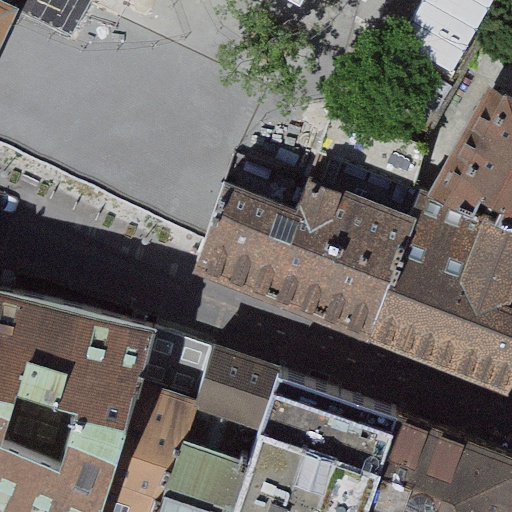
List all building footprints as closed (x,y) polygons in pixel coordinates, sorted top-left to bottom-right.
[(285,0),(310,14),(318,0),(368,0),(379,6),(382,0),(285,0)] [(452,70),(485,0),(420,0),(399,44),(452,70)] [(0,50),(19,10),(0,1),(0,50)] [(511,105),(490,94),(455,147),(410,224),(511,254),(511,105)] [(360,320),(410,224),(455,147),(348,98),(302,213),(232,185),(212,225),(199,257),(360,320)] [(511,254),(410,224),(360,320),(510,379),(511,376),(511,312),(502,309),(511,285),(511,254)] [(158,326),(0,286),(0,387),(128,433),(141,384),(158,326)] [(214,345),(158,326),(141,384),(197,403),(214,345)] [(285,370),(214,345),(197,403),(187,435),(252,458),(285,370)] [(403,412),(285,370),(252,458),(371,504),(403,412)] [(197,403),(141,384),(128,433),(103,511),(161,511),(187,435),(197,403)] [(103,511),(128,433),(0,387),(0,497),(34,511),(103,511)] [(511,511),(511,510),(511,453),(403,412),(371,504),(390,511),(511,511)] [(234,511),(252,458),(187,435),(161,511),(234,511)] [(367,511),(371,504),(252,458),(234,511),(367,511)]
